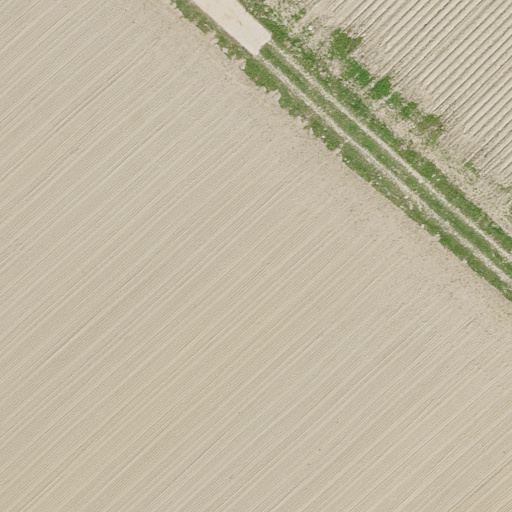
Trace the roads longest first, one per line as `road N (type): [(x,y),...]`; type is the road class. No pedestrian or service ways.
road 1 (track): [(215,0),(511,268)]
road 2 (track): [(266,46),(511,262)]
